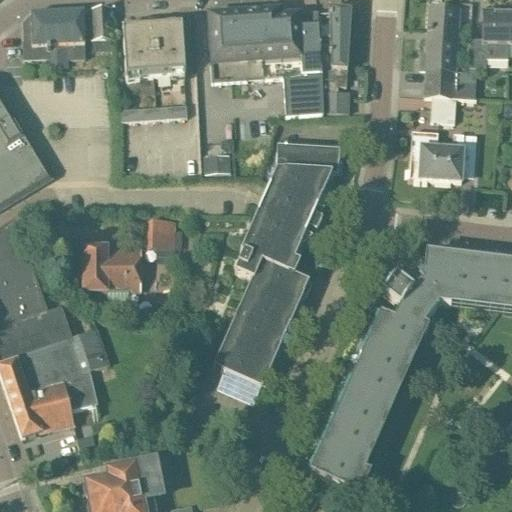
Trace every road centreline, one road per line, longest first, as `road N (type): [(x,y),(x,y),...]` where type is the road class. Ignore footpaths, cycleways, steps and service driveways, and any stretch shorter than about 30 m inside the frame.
road 1 (residential): [(244,511),(368,217)]
road 2 (residential): [(368,217),(386,0)]
road 3 (residential): [(511,236),(368,217)]
